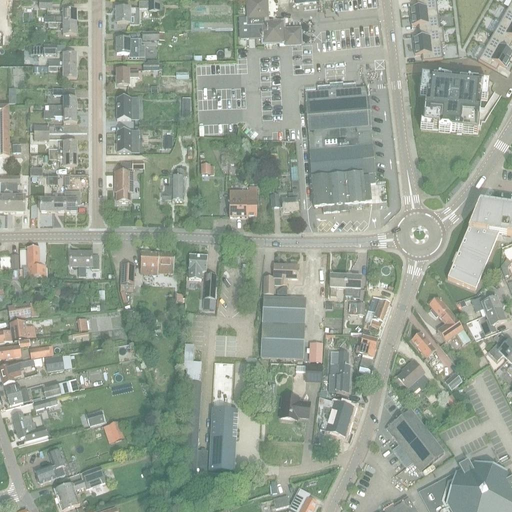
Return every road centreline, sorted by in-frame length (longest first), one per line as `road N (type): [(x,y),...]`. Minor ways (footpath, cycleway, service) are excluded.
road 1 (residential): [(96,237),(403,238)]
road 2 (tertiary): [(330,511),(369,422),(417,250)]
road 3 (residential): [(96,237),(97,0)]
road 4 (tertiary): [(414,219),(385,0)]
road 5 (tertiary): [(432,227),(461,204),(511,126)]
